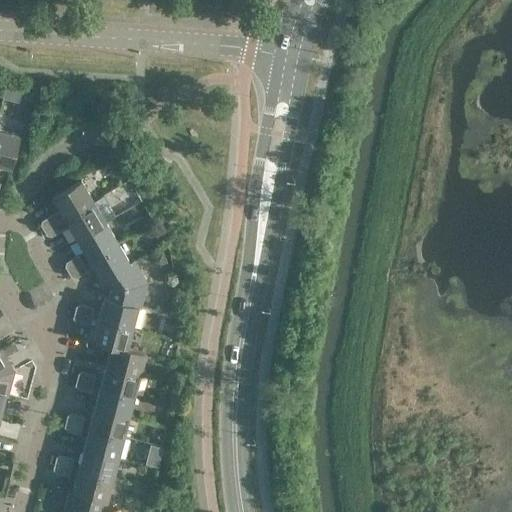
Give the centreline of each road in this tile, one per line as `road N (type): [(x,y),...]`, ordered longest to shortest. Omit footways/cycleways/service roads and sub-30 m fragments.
road 1 (tertiary): [(241,511),(235,385),(265,212)]
road 2 (tertiary): [(0,29),(279,52)]
road 3 (residential): [(28,511),(54,370),(42,343)]
road 4 (tertiary): [(279,52),(261,158),(265,212)]
road 5 (tertiary): [(265,212),(302,57)]
road 6 (residential): [(42,343),(54,298),(44,266),(21,225),(0,221)]
